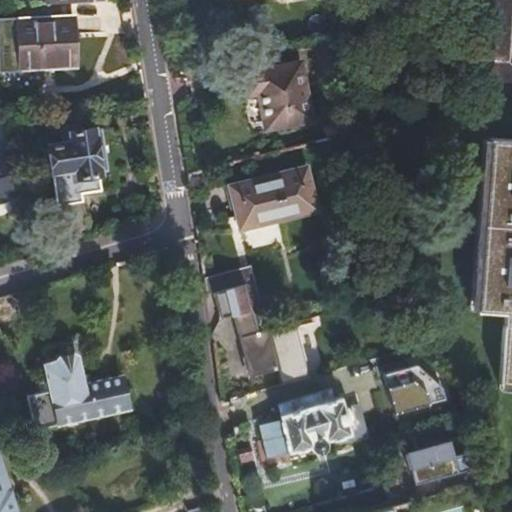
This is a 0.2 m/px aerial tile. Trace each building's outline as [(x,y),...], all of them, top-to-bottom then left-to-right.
[(511,0),(490,0),(486,95),(511,96),(511,67),(508,64),(511,0)] [(50,3),(16,6),(17,22),(70,18),(69,2),(50,3)] [(70,18),(17,22),(19,73),(73,70),(70,18)] [(0,73),(19,73),(17,22),(0,23),(0,73)] [(299,61),(241,73),(247,97),(257,95),(266,130),(312,120),(299,61)] [(350,87),(350,102),(365,103),(366,88),(350,87)] [(59,129),(60,136),(69,134),(67,127),(59,129)] [(69,134),(60,136),(62,146),(46,148),(61,234),(85,230),(79,194),(98,190),(95,176),(99,175),(90,130),(69,134)] [(511,137),(483,136),(471,316),(502,318),(498,389),(511,390),(511,137)] [(0,149),(0,199),(15,195),(0,149)] [(228,182),(234,210),(249,206),(253,223),(315,208),(304,164),(228,182)] [(249,206),(234,210),(238,226),(253,223),(249,206)] [(249,302),(258,299),(251,267),(203,278),(205,292),(213,291),(245,284),(249,302)] [(306,378),(293,322),(270,328),(265,329),(258,299),(249,302),(245,284),(213,291),(219,317),(235,314),(240,335),(237,336),(246,377),(274,371),(277,385),(306,378)] [(1,326),(0,325),(0,358),(10,356),(1,326)] [(41,388),(25,392),(35,426),(128,401),(118,366),(83,375),(74,346),(82,344),(80,337),(70,334),(46,341),(40,347),(48,375),(38,378),(41,388)] [(394,416),(445,403),(442,391),(417,368),(383,376),(394,416)] [(292,399),(275,404),(278,416),(289,454),(309,449),(309,452),(311,454),(313,456),(316,457),(319,457),(322,455),(324,453),(325,450),(325,447),(325,444),(348,438),(338,399),(330,401),(327,390),(292,399)] [(474,471),(465,438),(404,454),(413,487),(421,485),(435,475),(436,475),(438,480),(474,471)] [(0,456),(0,511),(17,511),(10,490),(4,493),(0,478),(0,473),(5,471),(0,456)] [(0,478),(4,493),(10,490),(5,471),(0,473),(0,478)] [(435,475),(421,485),(438,480),(436,475),(435,475)]
